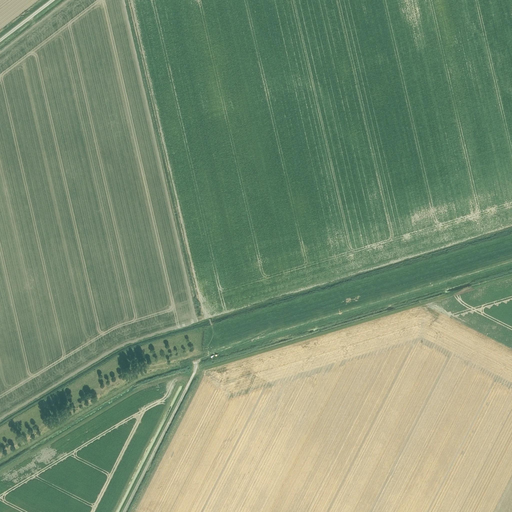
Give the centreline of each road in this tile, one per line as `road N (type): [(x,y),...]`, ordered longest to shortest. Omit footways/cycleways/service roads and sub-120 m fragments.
road 1 (track): [(131,0),(205,316),(214,326),(254,335)]
road 2 (track): [(511,258),(254,335)]
road 3 (unclassified): [(124,511),(196,363)]
